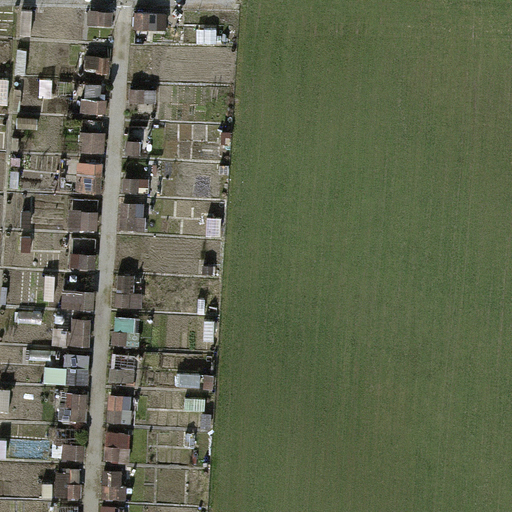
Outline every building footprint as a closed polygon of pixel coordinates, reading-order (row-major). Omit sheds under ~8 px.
[(115,11),(92,10),(92,25),(115,26),(115,11)] [(168,11),(140,11),(140,25),(168,25),(168,11)] [(237,12),(225,12),(225,29),(237,30),(237,12)] [(33,17),(16,17),(15,33),(33,33),(33,17)] [(13,38),(0,37),(0,49),(12,50),(13,38)] [(112,53),(91,53),(91,71),(112,71),(112,53)] [(156,55),(134,55),(134,76),(156,77),(156,55)] [(107,83),(83,83),(83,112),(107,113),(107,83)] [(160,85),(133,84),(133,106),(160,107),(160,85)] [(23,85),(15,85),(15,109),(22,109),(23,85)] [(66,94),(57,94),(56,111),(66,111),(66,94)] [(34,116),(25,116),(25,133),(34,133),(34,116)] [(147,126),(132,125),(132,134),(147,134),(147,126)] [(108,130),(83,129),(82,153),(108,153),(108,130)] [(154,137),(128,137),(127,155),(153,155),(154,137)] [(23,155),(15,155),(15,167),(23,167),(23,155)] [(101,172),(63,172),(63,191),(101,192),(101,172)] [(151,174),(128,173),(128,187),(151,187),(151,174)] [(34,175),(14,175),(14,186),(34,186),(34,175)] [(100,210),(72,209),(71,227),(100,227),(100,210)] [(147,214),(125,213),(125,228),(147,228),(147,214)] [(101,239),(74,239),(73,268),(100,269),(101,239)] [(214,263),(205,263),(205,271),(213,271),(214,263)] [(25,272),(15,271),(14,300),(24,301),(25,272)] [(45,274),(32,274),(32,302),(44,302),(45,274)] [(135,275),(120,274),(120,287),(135,287),(135,275)] [(98,287),(75,287),(75,308),(98,308),(98,287)] [(144,292),(117,292),(117,301),(144,301),(144,292)] [(13,325),(44,326),(44,309),(13,309),(13,325)] [(74,330),(94,330),(95,315),(74,315),(74,330)] [(140,327),(116,327),(115,340),(140,340),(140,327)] [(74,330),(69,330),(69,348),(94,348),(94,330),(74,330)] [(143,348),(115,348),(115,358),(143,358),(143,348)] [(53,352),(32,352),(32,360),(53,360),(53,352)] [(92,364),(66,363),(66,379),(92,380),(92,364)] [(139,365),(115,364),(115,381),(139,381),(139,365)] [(207,373),(192,372),(192,382),(207,383),(207,373)] [(211,393),(200,393),(199,420),(211,420),(211,393)] [(136,395),(113,394),(112,420),(136,420),(136,395)] [(90,401),(66,401),(66,417),(90,418),(90,401)] [(131,430),(110,429),(110,454),(131,454),(131,430)] [(9,437),(1,437),(1,456),(8,456),(9,437)] [(89,440),(64,439),(64,456),(88,457),(89,440)] [(204,447),(192,447),(192,462),(204,463),(204,447)] [(191,470),(184,469),(183,501),(191,501),(191,470)] [(87,475),(70,475),(70,493),(86,493),(87,475)] [(132,481),(105,480),(104,499),(131,499),(132,481)]
